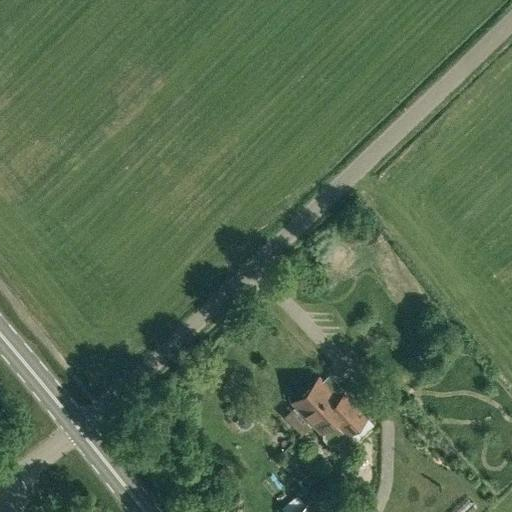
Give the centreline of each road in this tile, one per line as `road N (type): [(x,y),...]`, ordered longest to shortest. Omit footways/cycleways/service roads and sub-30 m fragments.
road 1 (unclassified): [(79,429),(511,24)]
road 2 (primary): [(79,429),(0,337)]
